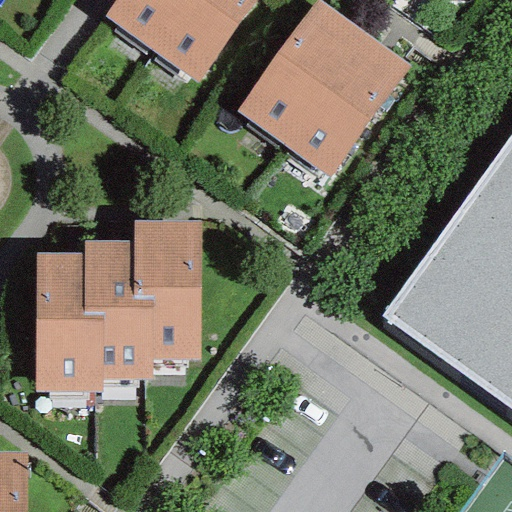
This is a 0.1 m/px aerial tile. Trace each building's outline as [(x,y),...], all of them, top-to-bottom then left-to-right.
[(114,0),(103,16),(148,49),(183,0),(114,0)] [(255,0),(183,0),(148,49),(195,83),(255,0)] [(235,112),(280,145),(362,33),(317,0),(235,112)] [(409,67),(362,33),(280,145),(327,179),(409,67)] [(511,137),(381,314),(511,410),(511,137)] [(199,222),(132,222),(132,240),(131,298),(150,298),(149,360),(198,361),(199,222)] [(132,240),(82,240),(82,253),(81,313),(102,313),(101,381),(149,381),(149,360),(150,298),(131,298),(132,240)] [(82,253),(35,253),(34,394),(101,394),(101,381),(102,313),(81,313),(82,253)] [(24,511),(25,452),(0,452),(0,511),(24,511)]
